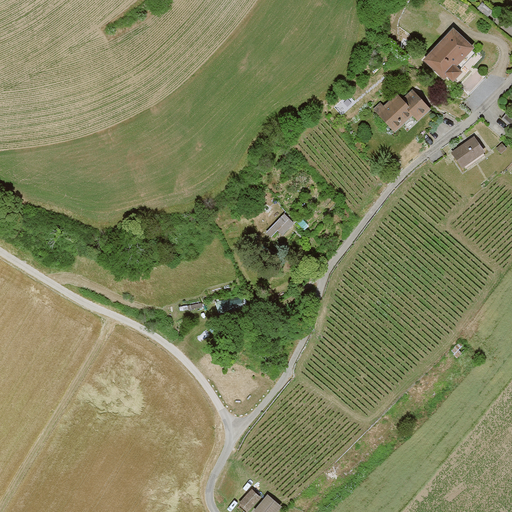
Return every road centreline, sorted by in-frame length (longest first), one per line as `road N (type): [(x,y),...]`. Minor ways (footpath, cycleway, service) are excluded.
road 1 (residential): [(232,430),(246,426),(284,378),(325,274),(387,194),(511,82)]
road 2 (track): [(215,511),(210,478),(232,430),(197,376),(144,331),(0,250)]
road 3 (track): [(112,317),(0,504)]
